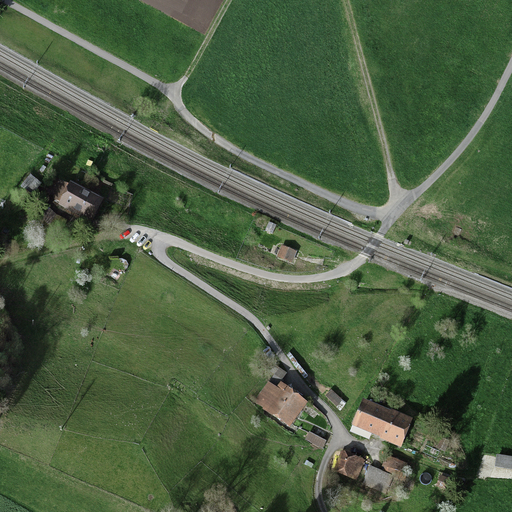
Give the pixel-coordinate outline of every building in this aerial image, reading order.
[(64,211),(92,226),(104,203),(55,177),(47,193),(68,204),(64,211)] [(34,198),(42,188),(31,179),(23,189),(34,198)] [(51,230),(63,235),(68,223),(57,218),(48,210),(42,221),(52,228),(51,230)] [(266,234),(273,237),(277,228),(270,225),(266,234)] [(282,249),(278,261),(294,268),(299,255),(282,249)] [(263,411),(288,430),(308,404),(281,384),(277,389),(268,382),(256,399),(258,401),(255,405),(264,411),(263,411)] [(354,422),(350,432),(369,441),(372,436),(401,449),(413,421),(391,411),(391,412),(363,401),(357,415),(354,414),(351,421),(354,422)] [(305,441),(323,449),(327,441),(309,433),(305,441)] [(442,440),(437,451),(445,455),(450,444),(442,440)] [(366,461),(341,451),(333,474),(358,483),(366,461)] [(381,471),(369,467),(363,484),(388,493),(394,476),(403,479),(408,465),(387,457),(381,471)] [(511,458),(497,457),(495,470),(511,472),(511,458)] [(459,485),(444,479),(439,491),(454,497),(459,485)]
